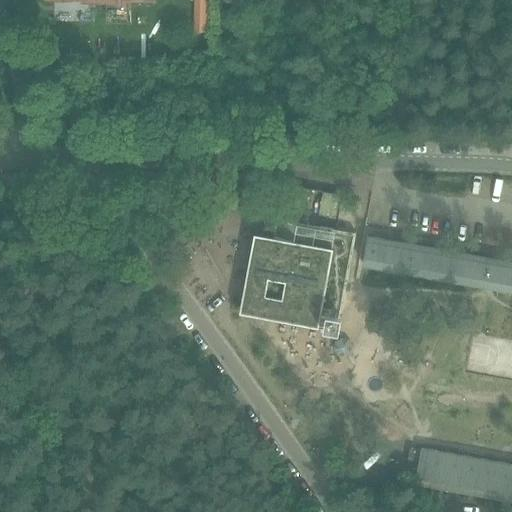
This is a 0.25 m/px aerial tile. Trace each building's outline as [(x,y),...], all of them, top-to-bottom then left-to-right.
[(56,0),(54,0),(53,11),(69,13),(71,2),(56,0)] [(196,8),(195,32),(210,32),(210,8),(196,8)] [(343,194),(324,190),(319,216),(338,219),(343,194)] [(273,237),(254,234),(239,313),(319,328),(323,309),(342,313),(356,233),(277,219),(273,237)] [(363,265),(511,292),(511,267),(369,242),(370,236),(369,236),(363,265)] [(342,317),(327,314),(324,329),(339,332),(342,317)] [(417,472),(414,484),(511,501),(511,464),(421,448),(421,450),(417,472)]
